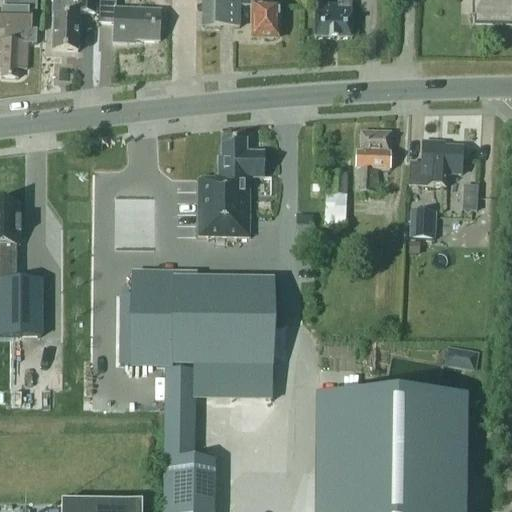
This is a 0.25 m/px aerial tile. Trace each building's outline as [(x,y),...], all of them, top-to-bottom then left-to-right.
[(30,12),(36,12),(36,0),(2,0),(3,12),(30,12)] [(52,52),(77,53),(79,15),(95,16),(96,0),(51,0),(51,19),(53,20),(52,52)] [(158,44),(159,14),(114,12),(114,0),(99,0),(98,25),(113,26),(113,45),(127,46),(127,43),(158,44)] [(238,29),(239,8),(251,8),(250,22),(252,22),(252,39),(277,39),(278,8),(267,8),(267,0),(214,0),(214,29),(238,29)] [(351,18),(351,2),(338,2),(338,7),(327,7),(327,0),(315,0),(315,7),(315,17),(314,17),(314,40),(351,41),(351,18)] [(511,0),(471,0),(472,27),(511,27),(511,0)] [(3,12),(0,11),(0,31),(8,32),(7,42),(0,41),(0,70),(1,70),(0,80),(17,80),(17,70),(23,70),(25,31),(30,32),(30,12),(3,12)] [(377,172),(390,172),(390,135),(360,134),(360,154),(355,154),(355,177),(355,195),(376,195),(377,172)] [(197,181),(197,239),(248,239),(249,180),(262,179),(262,154),(245,154),(244,142),(220,142),(220,160),(216,160),(217,179),(214,179),(214,181),(197,181)] [(462,150),(436,149),(437,145),(422,144),(421,166),(409,165),(408,188),(426,189),(426,188),(445,189),(446,176),(460,177),(462,150)] [(328,195),(346,196),(347,175),(329,174),(328,195)] [(477,197),(477,189),(465,189),(465,197),(477,197)] [(324,238),(344,239),(345,197),(325,197),(324,238)] [(0,205),(0,284),(16,284),(16,248),(17,248),(17,237),(20,237),(20,221),(17,221),(17,206),(0,205)] [(434,242),(435,215),(410,214),(409,241),(434,242)] [(296,234),(310,234),(310,222),(296,222),(296,234)] [(408,244),(408,255),(416,255),(416,244),(408,244)] [(173,282),(173,370),(195,370),(242,370),(272,371),(273,283),(173,282)] [(0,338),(20,338),(20,337),(36,337),(36,338),(41,338),(41,284),(39,284),(39,286),(25,286),(25,284),(16,284),(0,284),(0,338)] [(461,354),(458,370),(474,373),(477,356),(461,354)] [(374,397),(375,385),(362,385),(362,398),(362,399),(374,399),(374,397)] [(459,511),(458,402),(339,403),(339,406),(357,405),(358,511),(459,511)]
